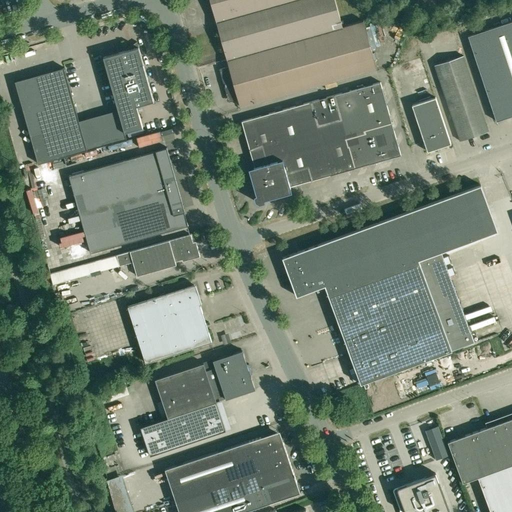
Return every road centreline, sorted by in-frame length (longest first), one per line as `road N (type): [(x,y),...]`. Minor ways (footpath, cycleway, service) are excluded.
road 1 (unclassified): [(424,181),(390,72),(201,123)]
road 2 (unclassified): [(327,440),(234,243)]
road 3 (unclassified): [(424,181),(234,243)]
road 4 (unclassified): [(327,440),(511,374)]
road 5 (unclassified): [(40,511),(0,376)]
road 6 (unknown): [(467,23),(505,153)]
road 7 (unclassified): [(201,123),(170,12),(155,0)]
road 8 (unclassified): [(234,243),(201,123)]
